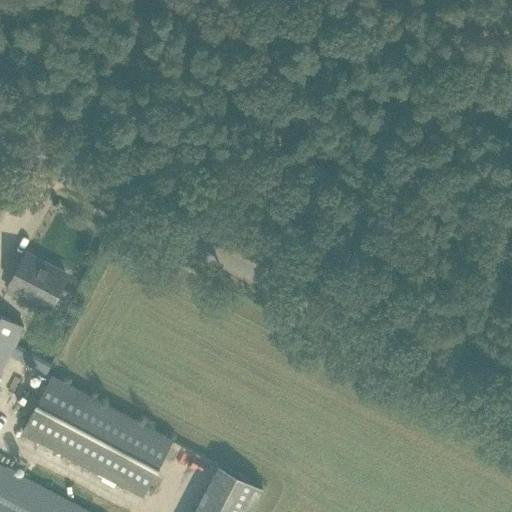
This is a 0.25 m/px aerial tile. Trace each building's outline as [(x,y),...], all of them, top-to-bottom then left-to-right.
[(9,283),(50,304),(66,275),(41,262),(42,260),(26,251),(9,283)] [(14,344),(23,326),(0,313),(0,370),(8,355),(32,367),(37,356),(14,344)] [(22,433),(142,496),(174,438),(52,374),(22,433)] [(226,459),(199,511),(252,511),(269,481),(226,459)] [(0,511),(92,511),(0,462),(0,511)]
